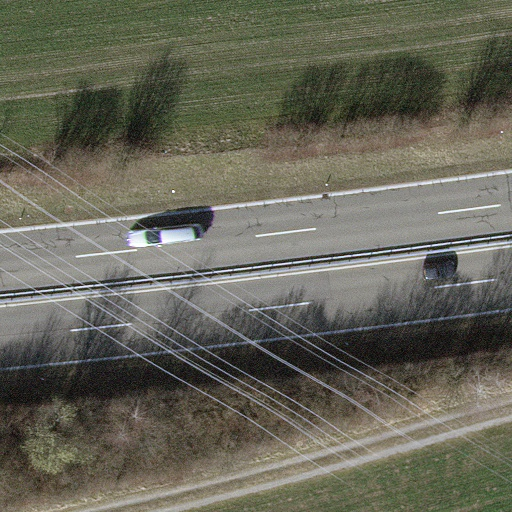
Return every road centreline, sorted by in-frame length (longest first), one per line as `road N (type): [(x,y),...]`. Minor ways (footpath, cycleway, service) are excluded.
road 1 (trunk): [(511,204),(0,265)]
road 2 (trunk): [(0,338),(511,278)]
road 3 (track): [(125,511),(511,411)]
